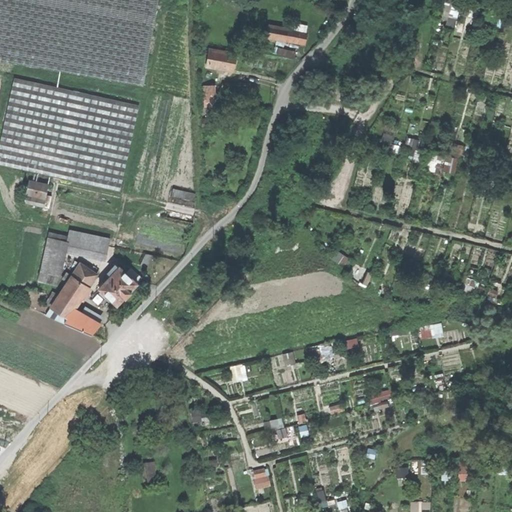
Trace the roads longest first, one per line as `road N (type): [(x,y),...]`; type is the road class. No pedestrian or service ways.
road 1 (residential): [(0,461),(248,202),(290,82),(355,0)]
road 2 (track): [(190,258),(203,196),(192,0)]
road 3 (track): [(159,357),(7,511)]
road 4 (track): [(283,105),(371,108),(417,53),(427,22)]
